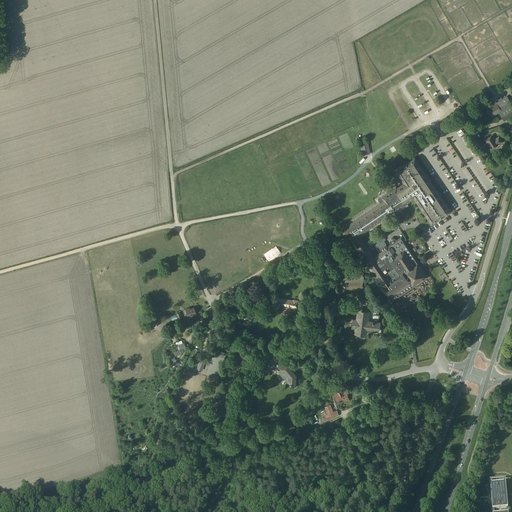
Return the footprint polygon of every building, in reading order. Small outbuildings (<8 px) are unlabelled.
[(488,107),(493,116),(502,111),(496,102),(488,107)] [(457,109),(458,111),(461,116),(465,113),(460,106),(457,109)] [(485,140),(491,149),(502,142),(499,137),(496,139),(493,135),(485,140)] [(360,142),(362,155),(370,154),(368,141),(360,142)] [(408,202),(414,198),(432,224),(451,210),(415,157),(395,170),(403,182),(397,186),(397,185),(380,196),(383,201),(340,230),(345,237),(349,235),(373,271),(369,273),(377,285),(381,282),(383,286),(382,287),(383,288),(382,289),(391,302),(428,277),(402,236),(397,239),(392,238),(391,243),(392,244),(387,247),(375,255),(361,235),(391,215),(392,216),(398,212),(397,210),(409,203),(408,202)] [(360,270),(354,274),(351,276),(345,280),(345,285),(347,289),(354,290),(355,290),(356,293),(364,287),(363,285),(365,277),(360,270)] [(320,299),(321,294),(316,294),(311,302),(314,303),(321,301),(320,299)] [(278,309),(280,308),(281,306),(282,305),(292,307),(297,308),(299,301),(299,300),(293,299),(293,300),(292,300),(280,298),(276,301),(273,304),(273,305),(273,307),(274,308),(274,309),(276,310),(278,309)] [(186,309),(188,315),(196,313),(194,307),(190,309),(190,308),(186,309)] [(242,317),(237,312),(233,309),(229,315),(233,317),(232,318),(238,323),(242,317)] [(317,314),(316,312),(310,316),(316,322),(319,320),(320,321),(328,316),(327,314),(323,309),(317,314)] [(380,323),(367,321),(368,313),(359,311),(358,320),(354,319),(353,325),(357,326),(356,332),(366,333),(367,326),(379,327),(380,323)] [(211,353),(223,357),(224,353),(212,349),(211,353)] [(204,364),(205,364),(206,359),(198,357),(194,368),(202,371),(204,364)] [(278,368),(277,368),(277,370),(278,370),(278,372),(284,372),(289,377),(288,384),(290,384),(291,384),(295,384),(296,375),(290,368),(288,365),(286,365),(286,364),(281,364),(281,365),(278,365),(278,368)] [(339,394),(336,395),(335,395),(337,400),(344,398),(345,401),(349,400),(348,397),(349,396),(347,391),(343,392),(342,391),(338,392),(339,394)] [(309,407),(312,411),(324,401),(320,396),(309,407)] [(322,416),(324,421),(339,415),(337,410),(336,411),(333,412),(331,405),(325,407),(328,413),(328,414),(322,416)] [(505,482),(491,483),(493,509),(507,508),(505,482)]
